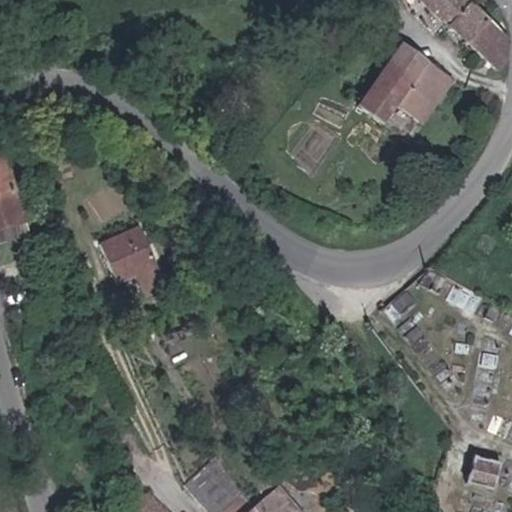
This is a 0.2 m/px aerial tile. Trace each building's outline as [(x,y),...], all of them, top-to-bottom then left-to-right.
[(424,0),(458,34),(463,39),(486,16),(469,0),(424,0)] [(509,37),(486,16),(463,39),(495,68),(509,55),(509,37)] [(456,81),(403,42),(356,106),(381,124),(398,101),(426,122),(456,81)] [(1,151),(0,151),(0,228),(23,221),(1,151)] [(149,226),(108,241),(122,281),(141,274),(149,295),(173,287),(149,226)] [(474,455),(470,479),(495,483),(499,459),(474,455)] [(214,511),(229,511),(245,497),(217,461),(192,484),(214,511)] [(303,511),(283,487),(254,507),(245,497),(229,511),(303,511)] [(133,511),(175,511),(153,490),(126,506),(128,507),(133,511)]
